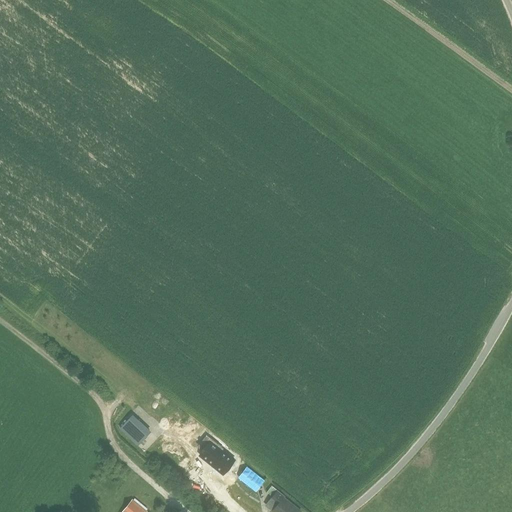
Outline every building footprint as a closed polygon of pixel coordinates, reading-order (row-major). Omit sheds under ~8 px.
[(150,432),(143,426),(141,429),(130,419),(122,427),(139,443),(150,432)] [(203,451),(199,455),(222,474),(229,465),(230,466),(234,460),(222,450),(223,448),(217,444),(216,445),(215,445),(211,441),(205,448),(204,447),(202,450),(203,451)] [(237,459),(228,471),(251,490),(261,478),(237,459)] [(268,496),(261,503),(269,511),(298,511),(270,484),(263,491),(268,496)] [(133,501),(124,511),(123,511),(145,511),(146,511),(133,501)]
